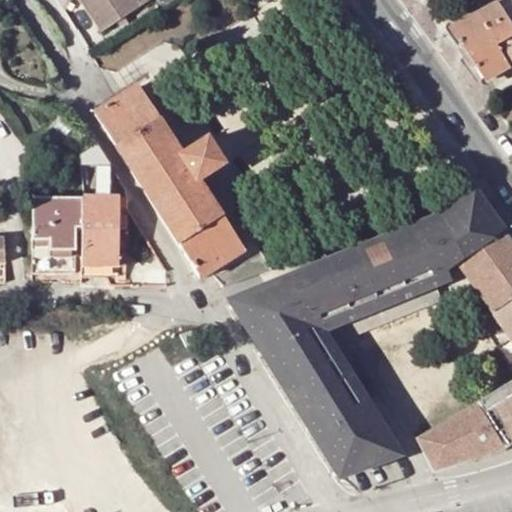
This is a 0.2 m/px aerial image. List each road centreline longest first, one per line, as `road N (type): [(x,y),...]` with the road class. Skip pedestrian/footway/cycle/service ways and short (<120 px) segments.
road 1 (residential): [(202,296),(22,0)]
road 2 (residential): [(338,511),(202,296)]
road 3 (primary): [(511,197),(371,0)]
road 4 (residential): [(0,297),(202,296)]
road 5 (residential): [(511,473),(382,511)]
